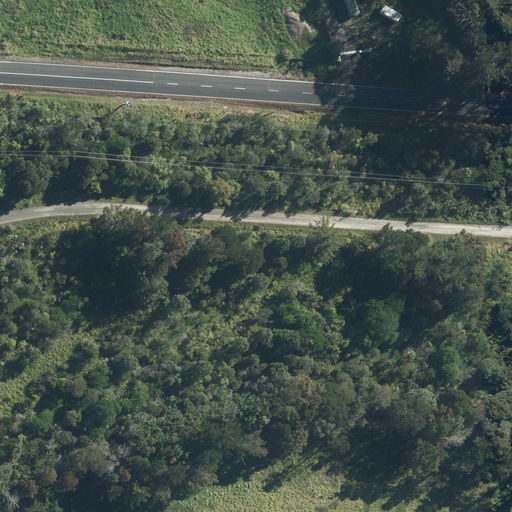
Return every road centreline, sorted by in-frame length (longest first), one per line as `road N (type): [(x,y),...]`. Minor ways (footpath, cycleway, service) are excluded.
road 1 (track): [(0,220),(28,210),(81,210),(511,238)]
road 2 (unclassified): [(0,72),(511,107)]
